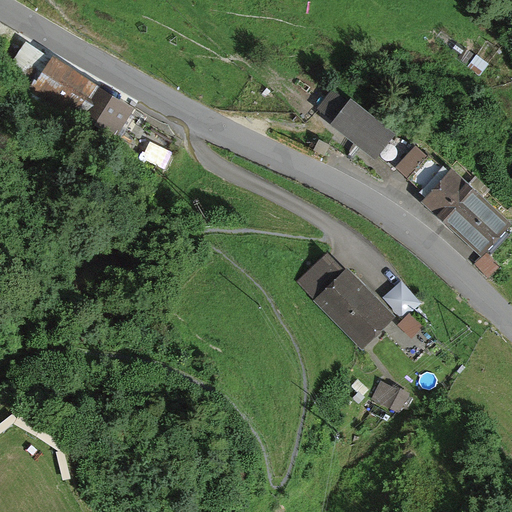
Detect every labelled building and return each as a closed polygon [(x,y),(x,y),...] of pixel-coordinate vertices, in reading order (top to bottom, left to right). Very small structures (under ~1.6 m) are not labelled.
[(131,113),(64,70),(50,91),(117,135),(131,113)] [(393,146),(345,107),(326,131),(375,169),(393,146)] [(412,131),(397,163),(417,172),(432,140),(412,131)] [(504,224),(440,173),(415,202),(479,254),(504,224)] [(327,260),(301,287),(364,346),(390,318),(327,260)]
